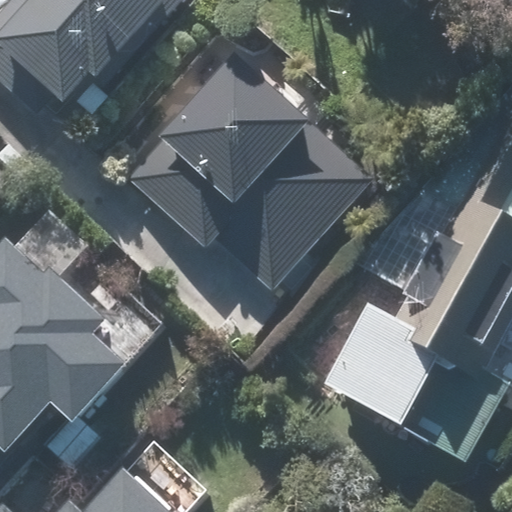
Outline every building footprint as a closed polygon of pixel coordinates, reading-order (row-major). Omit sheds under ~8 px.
[(151,0),(8,0),(0,9),(0,91),(32,122),(44,109),(60,124),(165,12),(151,0)] [(230,69),(125,186),(202,254),(212,243),(272,296),(367,191),(230,69)] [(318,398),(391,442),(402,423),(495,479),(511,451),(511,122),(384,334),(364,322),(318,398)] [(0,195),(14,181),(0,168),(0,195)] [(0,474),(49,425),(66,441),(126,382),(89,346),(98,337),(40,281),(35,286),(0,251),(0,474)] [(42,463),(0,505),(0,511),(203,511),(209,506),(151,448),(89,510),(42,463)]
